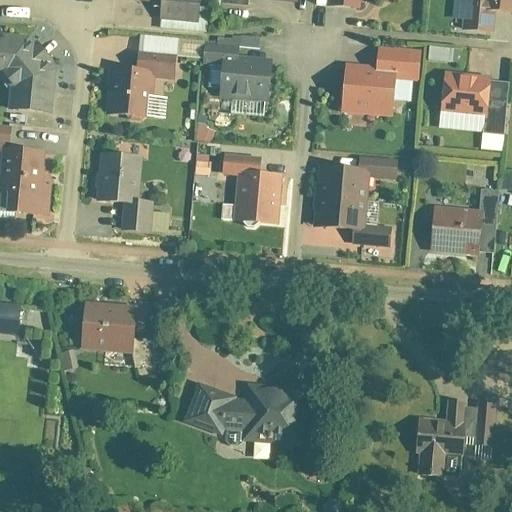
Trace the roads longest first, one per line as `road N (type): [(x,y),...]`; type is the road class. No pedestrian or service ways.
road 1 (residential): [(65,264),(75,1),(52,0)]
road 2 (residential): [(292,286),(304,24)]
road 3 (residential): [(65,264),(292,286)]
road 4 (residential): [(292,286),(511,303)]
